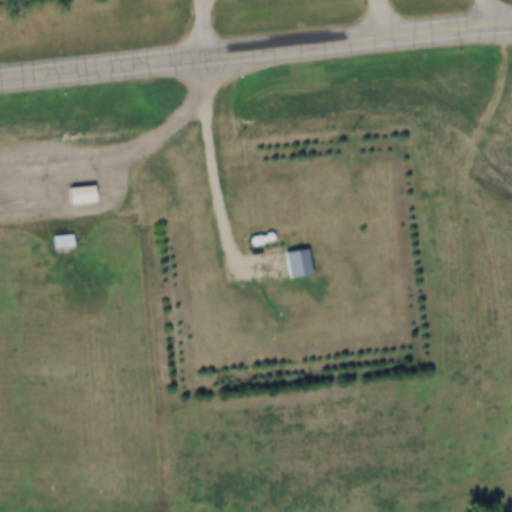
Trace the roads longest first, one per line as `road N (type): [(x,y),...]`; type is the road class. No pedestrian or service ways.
road 1 (secondary): [(511,28),(0,82)]
road 2 (track): [(193,101),(161,141),(118,169),(0,162)]
